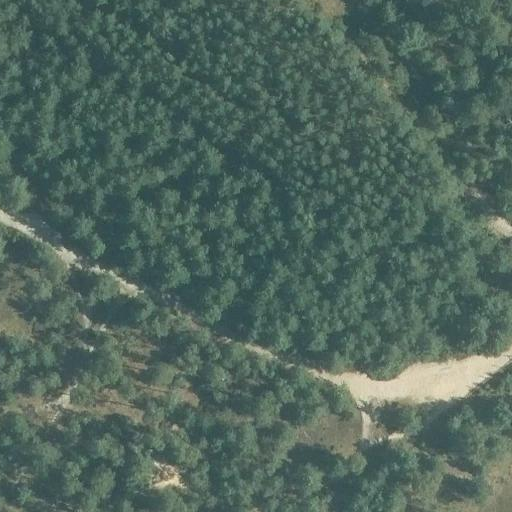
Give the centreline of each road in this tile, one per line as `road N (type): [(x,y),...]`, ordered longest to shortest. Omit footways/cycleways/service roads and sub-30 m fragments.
road 1 (track): [(0,211),(127,288),(356,388),(500,367),(511,356)]
road 2 (track): [(511,232),(323,0)]
